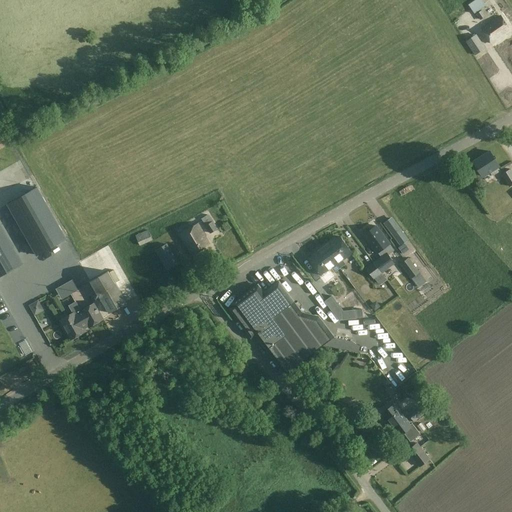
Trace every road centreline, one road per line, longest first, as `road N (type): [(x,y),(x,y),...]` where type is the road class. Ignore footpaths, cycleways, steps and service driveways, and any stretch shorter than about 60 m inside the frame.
road 1 (unclassified): [(199,289),(511,118)]
road 2 (unclassified): [(386,511),(199,289)]
road 3 (unclassified): [(0,409),(199,289)]
